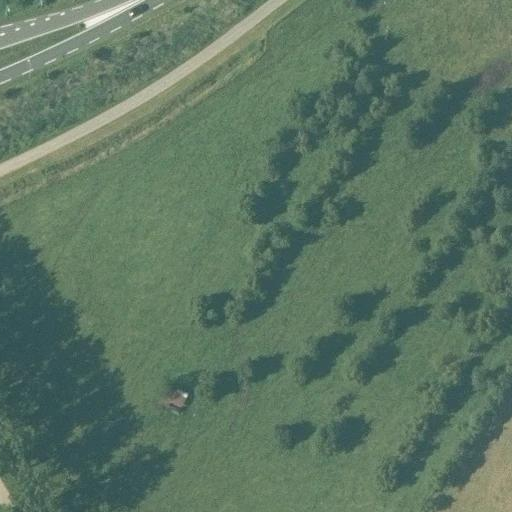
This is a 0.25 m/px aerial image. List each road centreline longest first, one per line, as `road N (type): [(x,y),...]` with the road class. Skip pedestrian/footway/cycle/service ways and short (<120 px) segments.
road 1 (unclassified): [(0,172),(133,103),(277,0)]
road 2 (secondary): [(0,77),(156,0)]
road 3 (secondary): [(119,0),(0,43)]
